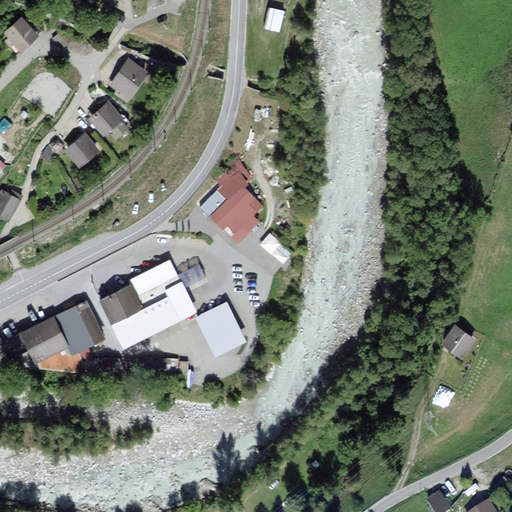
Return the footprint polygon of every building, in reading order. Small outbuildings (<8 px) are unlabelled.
[(39,34),(21,16),(3,33),(21,51),(39,34)] [(148,71),(126,57),(108,84),(131,98),(148,71)] [(130,126),(107,99),(85,118),(101,137),(109,130),(116,138),(130,126)] [(100,149),(83,130),(62,149),(79,168),(100,149)] [(224,165),(230,176),(239,171),(246,182),(251,179),(238,157),(224,165)] [(219,184),(218,185),(227,199),(244,187),(248,185),(246,182),(239,171),(230,176),(228,178),(219,184)] [(219,184),(228,178),(224,172),(215,178),(219,184)] [(227,199),(210,216),(238,242),(259,222),(253,216),(264,206),(244,187),(227,199)] [(20,198),(2,188),(0,192),(0,219),(6,223),(20,198)] [(225,199),(216,191),(199,208),(208,216),(225,199)] [(192,308),(168,260),(131,279),(133,283),(102,298),(125,342),(192,308)] [(105,338),(86,298),(55,313),(71,346),(74,352),(88,346),(105,338)] [(226,300),(195,316),(214,354),(245,339),(226,300)] [(71,346),(55,313),(19,329),(33,359),(35,363),(38,362),(71,346)] [(454,322),(441,341),(461,356),(475,336),(454,322)] [(33,359),(19,329),(0,338),(0,344),(11,369),(33,359)] [(95,361),(88,346),(74,352),(71,346),(38,362),(40,366),(72,371),(95,361)] [(426,499),(434,511),(444,511),(450,508),(439,491),(426,499)] [(468,511),(496,511),(489,500),(468,511)]
